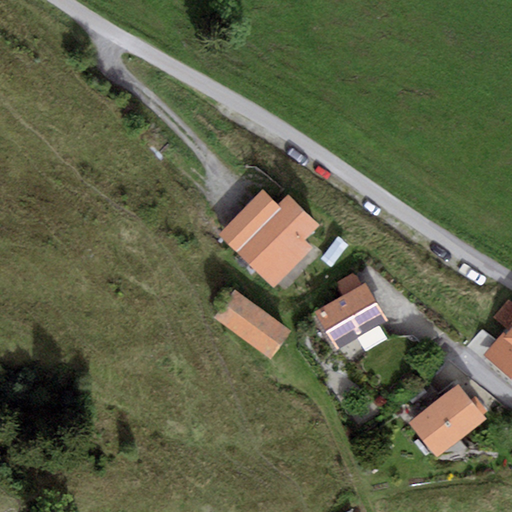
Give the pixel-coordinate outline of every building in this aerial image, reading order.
[(233,249),(277,205),(262,190),(218,234),(233,249)] [(277,205),(233,249),(264,280),(304,240),(319,225),(288,194),(277,205)] [(313,248),(304,240),(264,280),(273,288),(313,248)] [(343,295),(314,312),(336,350),(357,338),(365,352),(387,339),(379,325),(386,321),(364,282),(361,284),(354,272),(336,283),(343,295)] [(291,331),(235,290),(214,318),(270,359),(291,331)] [(511,320),(483,355),(511,379),(511,320)] [(411,421),(408,423),(437,458),(486,419),(483,415),(487,412),(474,396),(470,400),(457,384),(436,400),(426,387),(400,408),(411,421)]
